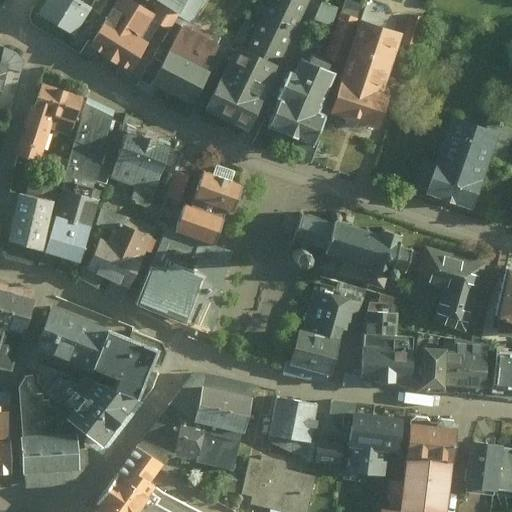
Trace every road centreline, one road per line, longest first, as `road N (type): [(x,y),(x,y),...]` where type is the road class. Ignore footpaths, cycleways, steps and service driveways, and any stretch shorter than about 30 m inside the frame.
road 1 (residential): [(35,44),(234,155),(511,242)]
road 2 (residential): [(190,345),(81,293),(0,266)]
road 3 (residential): [(0,196),(35,44)]
